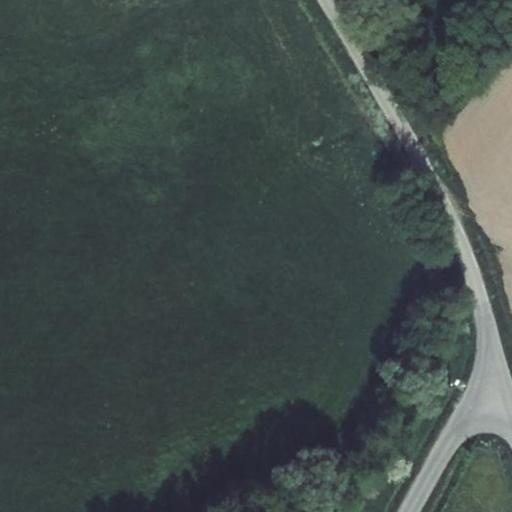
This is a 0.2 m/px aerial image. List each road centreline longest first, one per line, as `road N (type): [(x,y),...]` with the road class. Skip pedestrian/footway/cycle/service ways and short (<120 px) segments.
road 1 (unclassified): [(328,0),(451,220),(506,384)]
road 2 (residential): [(408,511),(460,423),(506,384)]
